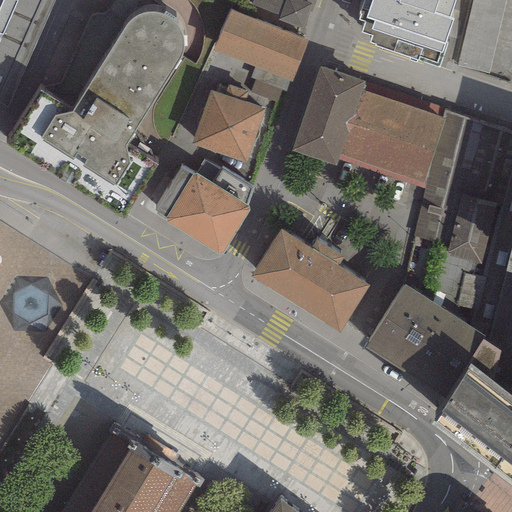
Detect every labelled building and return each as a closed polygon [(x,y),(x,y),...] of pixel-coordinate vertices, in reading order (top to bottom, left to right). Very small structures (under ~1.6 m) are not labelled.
[(0,0),(0,37),(17,0),(0,0)] [(310,12),(314,0),(252,0),(251,5),(279,15),(277,20),(302,29),(308,11),(310,12)] [(362,0),(358,13),(360,14),(358,20),(364,22),(361,32),(371,36),(368,42),(375,44),(374,45),(438,68),(447,44),(444,43),(453,20),(449,18),(455,0),(362,0)] [(505,0),(470,0),(455,66),(488,73),(505,0)] [(292,82),(308,40),(230,10),(214,51),(292,82)] [(124,145),(179,59),(182,53),(184,45),(183,38),(181,31),(177,25),(172,19),(166,15),(159,13),(151,12),(144,14),(137,17),(131,21),(127,27),(72,111),(39,91),(5,145),(124,218),(156,166),(124,145)] [(422,189),(444,119),(441,118),(362,90),(365,82),(320,67),(290,151),(336,166),(337,160),(422,189)] [(444,109),(365,82),(362,90),(441,118),(444,109)] [(224,95),(210,90),(190,145),(244,164),(264,110),(243,102),(247,92),(227,85),(224,95)] [(249,211),(248,206),(245,206),(252,187),(221,167),(219,170),(203,160),(195,174),(192,175),(180,167),(155,205),(155,211),(166,218),(163,220),(217,255),(222,254),(249,211)] [(495,205),(461,196),(446,254),(480,263),(495,205)] [(338,333),(369,287),(337,266),(342,258),(315,241),(310,250),(280,230),(250,275),(291,302),(338,333)] [(511,242),(505,271),(511,273),(511,359),(482,340),(467,362),(469,364),(446,402),(440,412),(442,414),(435,422),(449,434),(455,439),(462,445),(511,485),(511,242)] [(483,279),(463,274),(455,305),(476,310),(483,279)] [(362,348),(403,373),(443,311),(404,285),(362,348)] [(473,329),(443,311),(403,373),(446,402),(469,364),(467,362),(482,340),(484,336),(473,329)] [(137,448),(110,432),(59,511),(179,511),(199,481),(171,465),(177,456),(145,436),(137,448)] [(291,511),(278,502),(270,511),(291,511)]
